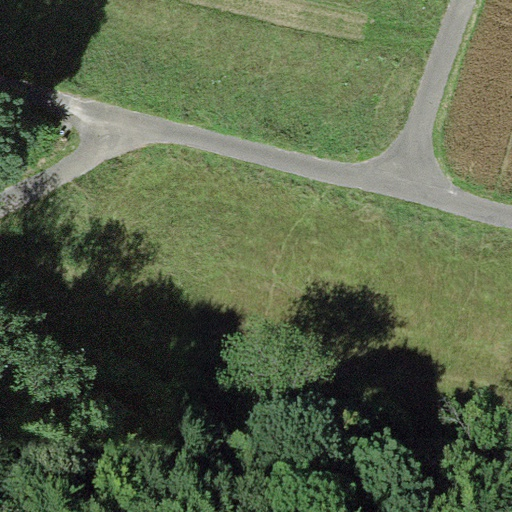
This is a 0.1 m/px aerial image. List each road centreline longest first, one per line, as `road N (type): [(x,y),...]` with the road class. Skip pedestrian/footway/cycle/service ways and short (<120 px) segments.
road 1 (track): [(0,207),(131,124),(511,217)]
road 2 (track): [(463,0),(397,186)]
road 3 (track): [(0,85),(131,124)]
